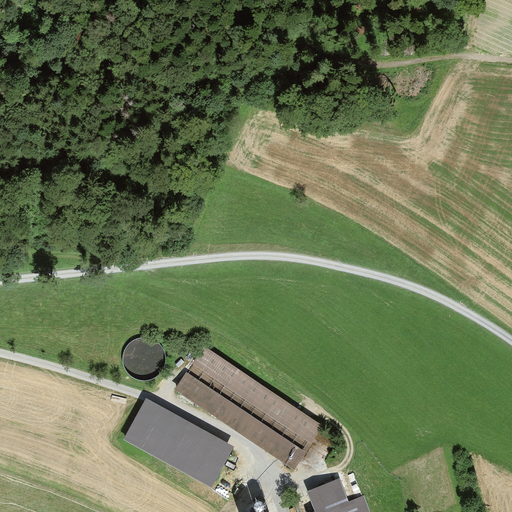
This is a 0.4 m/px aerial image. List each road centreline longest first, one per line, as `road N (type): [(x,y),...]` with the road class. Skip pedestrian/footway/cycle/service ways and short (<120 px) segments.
road 1 (track): [(0,277),(246,257),(335,261),(444,299),(511,344)]
road 2 (track): [(511,56),(312,49),(197,88)]
road 3 (track): [(0,352),(138,392),(224,428),(285,484)]
